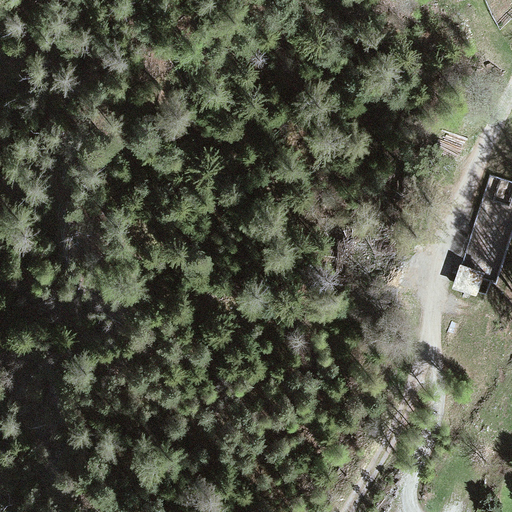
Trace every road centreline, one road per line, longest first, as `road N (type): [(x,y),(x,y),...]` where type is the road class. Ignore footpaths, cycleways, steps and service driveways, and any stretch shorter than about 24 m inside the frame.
road 1 (residential): [(511,91),(458,198),(414,384),(347,511)]
road 2 (track): [(431,314),(438,398),(409,493),(412,511)]
